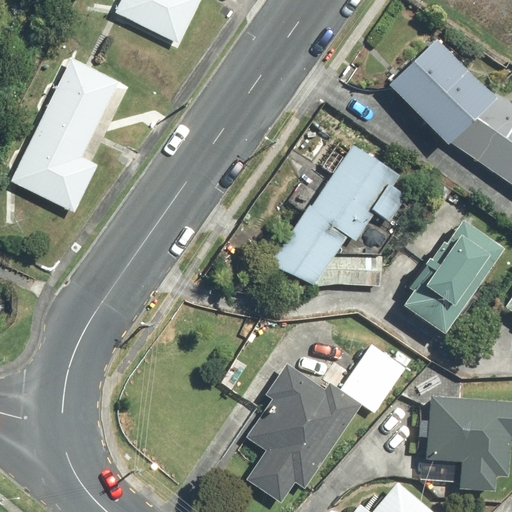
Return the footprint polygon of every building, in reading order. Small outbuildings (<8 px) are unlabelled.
[(123,0),(116,14),(183,46),(205,0),(123,0)] [(429,43),(378,85),(427,145),(436,137),(511,192),(511,110),(486,92),(476,100),(429,43)] [(77,61),(15,188),(80,219),(104,170),(87,161),(125,84),(77,61)] [(340,139),(256,265),(296,292),(332,238),(340,243),(360,213),(371,221),(388,195),(371,184),(382,167),(340,139)] [(446,218),(385,306),(427,335),(488,247),(446,218)] [(511,278),(492,306),(511,319),(511,278)] [(0,310),(11,311),(12,296),(0,295),(0,310)] [(258,449),(237,480),(271,502),(284,482),(295,489),(351,406),(368,418),(408,359),(391,347),(384,358),(363,344),(331,391),(318,383),(313,391),(275,366),(256,395),(263,401),(239,437),(258,449)] [(511,401),(415,395),(410,461),(447,464),(445,487),(479,489),(480,475),(496,476),(499,438),(511,438),(511,401)] [(357,511),(349,505),(343,511),(423,511),(386,481),(360,511),(357,511)]
